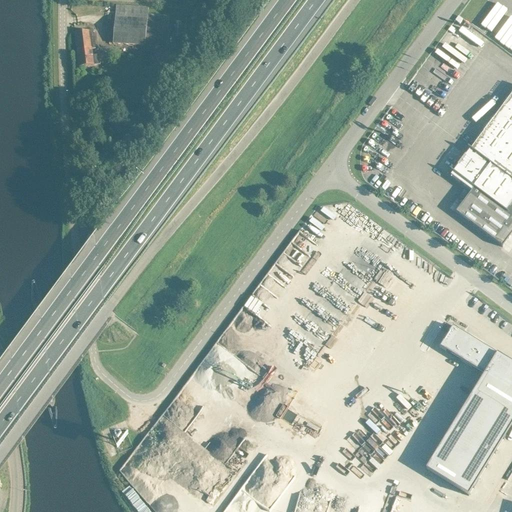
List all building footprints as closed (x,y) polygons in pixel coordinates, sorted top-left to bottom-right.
[(116,6),(116,12),(113,44),(167,49),(169,18),(148,16),(148,9),(116,6)] [(79,68),(100,65),(99,55),(93,56),(92,50),(96,49),(93,31),(75,33),(79,68)] [(511,94),(471,150),(468,148),(468,149),(472,152),(468,157),(466,156),(451,177),(472,192),(456,213),(503,248),(511,234),(511,94)] [(41,307),(34,308),(48,404),(55,404),(41,307)] [(468,496),(511,425),(511,364),(453,328),(440,348),(485,376),(426,470),(468,496)]
